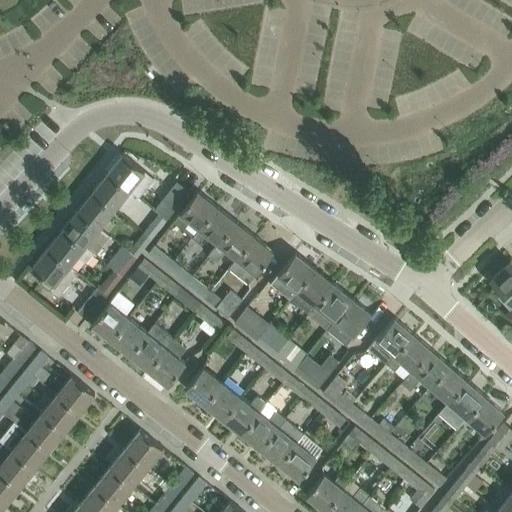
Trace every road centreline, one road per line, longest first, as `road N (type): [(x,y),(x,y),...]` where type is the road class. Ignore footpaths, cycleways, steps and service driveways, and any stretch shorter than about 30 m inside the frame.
road 1 (residential): [(281,511),(0,286)]
road 2 (residential): [(419,288),(156,121),(118,116)]
road 3 (residential): [(0,217),(79,133),(118,116)]
road 4 (residential): [(419,288),(511,203)]
road 5 (residential): [(511,369),(419,288)]
